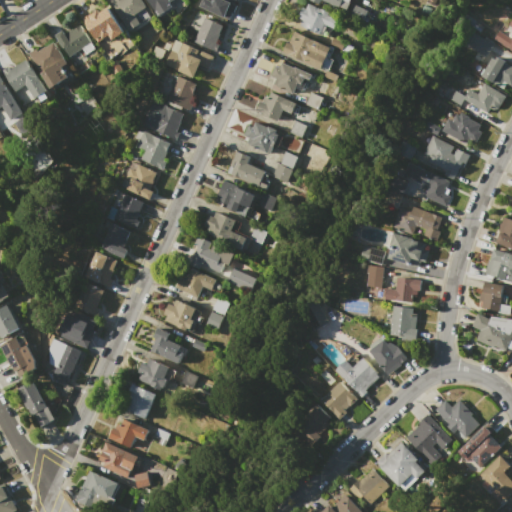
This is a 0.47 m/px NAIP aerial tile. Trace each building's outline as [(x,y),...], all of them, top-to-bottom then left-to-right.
[(110,1),(111,0),(142,0),(152,15),(128,30),(110,1)] [(147,0),(173,0),(169,2),(172,6),(157,16),(147,0)] [(199,6),(201,0),(234,0),(234,3),(237,5),(233,13),(232,12),(229,19),(199,6)] [(350,0),(345,12),(320,1),(318,4),(308,0),(350,0)] [(308,3),(320,9),(320,8),(327,11),(326,12),(328,13),(327,15),(331,17),(327,26),(323,24),(318,35),(299,26),(302,20),(297,17),(302,7),(305,9),(308,3)] [(355,5),(367,10),(362,22),(350,17),(355,5)] [(85,22),(91,18),(89,16),(98,10),(100,13),(109,7),(125,31),(111,40),(108,35),(98,42),(85,22)] [(204,17),(223,26),(217,39),(220,41),(215,52),(193,42),(204,17)] [(511,50),(493,38),(499,30),(511,39),(511,28),(508,25),(511,19),(511,50)] [(55,35),(63,30),(65,34),(73,29),(73,30),(81,25),(96,48),(87,54),(82,48),(69,57),(55,35)] [(294,31),(329,47),(329,46),(333,48),(329,58),(332,59),(327,71),(326,70),(325,71),(282,52),(286,42),(288,43),(294,31)] [(493,44),(485,57),(463,44),(470,31),(493,44)] [(40,73),(28,53),(35,48),(37,51),(45,46),(46,47),(54,41),(64,57),(40,73)] [(181,42),(213,57),(208,68),(199,64),(193,78),(163,65),(170,49),(177,52),(181,42)] [(481,76),(492,57),(496,59),(498,56),(505,61),(505,62),(511,66),(511,84),(511,86),(506,83),(503,89),(481,76)] [(64,57),(74,73),(50,88),(40,73),(64,57)] [(1,70),(7,66),(10,69),(18,64),(19,64),(26,60),(46,90),(34,98),(25,84),(15,91),(1,70)] [(281,62),(294,68),(294,66),(311,74),(304,90),(302,89),(301,91),(295,88),(293,93),(273,84),(276,78),(270,76),(275,65),(279,67),(281,62)] [(177,76),(197,85),(189,102),(192,103),(188,111),(166,100),(177,76)] [(0,77),(23,112),(12,119),(2,105),(0,106),(0,77)] [(484,83),(505,96),(496,112),(490,108),(487,114),(463,99),(459,107),(449,101),(456,90),(464,96),(469,88),(478,93),(484,83)] [(271,91),(296,103),(291,113),(283,109),(278,120),(256,110),(260,101),(262,101),(264,96),(268,97),(271,91)] [(311,92),(323,98),(317,110),(305,104),(311,92)] [(141,124),(153,99),(167,105),(166,106),(183,114),(176,131),(178,132),(175,140),(141,124)] [(460,112),(470,117),(469,118),(481,124),(478,129),(482,132),(476,142),(467,137),(463,144),(440,131),(448,118),(452,120),(455,113),(459,115),(460,112)] [(294,120),(307,126),(301,138),(289,132),(294,120)] [(245,144),(248,137),(243,135),(248,125),(253,127),(255,121),(266,126),(267,125),(276,129),(274,132),(276,133),(276,131),(279,132),(270,154),(245,144)] [(143,130),(152,134),(152,135),(170,143),(166,151),(167,151),(163,160),(166,162),(163,170),(140,159),(144,150),(135,147),(139,140),(134,138),(137,130),(142,132),(143,130)] [(432,135),(453,146),(450,152),(454,154),(457,148),(469,154),(455,182),(443,176),(445,170),(439,167),(438,170),(434,168),(434,169),(427,166),(428,163),(427,162),(429,159),(422,155),(432,135)] [(227,173),(237,151),(250,157),(247,163),(265,171),(261,181),(268,184),(266,190),(227,173)] [(291,170),(279,164),(285,151),(298,157),(291,170)] [(408,162),(450,181),(444,193),(450,196),(445,207),(422,196),(428,185),(414,178),(413,182),(401,176),(408,162)] [(278,163),(279,164),(291,170),(292,170),(286,183),(271,176),(278,163)] [(138,164),(156,172),(149,188),(153,190),(149,199),(127,189),(131,179),(126,176),(129,168),(135,171),(138,164)] [(394,176),(407,182),(395,208),(382,203),(394,176)] [(224,180),(231,183),(230,184),(256,195),(250,208),(249,208),(245,216),(214,202),(224,180)] [(124,194),(143,202),(136,220),(139,221),(136,228),(114,218),(124,194)] [(413,206),(441,217),(436,229),(440,230),(436,241),(423,236),(425,229),(424,229),(423,230),(415,227),(412,236),(391,228),(399,207),(411,211),(413,206)] [(208,215),(213,217),(216,211),(235,220),(225,242),(221,240),(222,238),(213,234),(212,236),(205,233),(207,226),(204,225),(208,215)] [(504,216),(511,219),(511,250),(495,243),(499,232),(497,232),(504,216)] [(100,247),(111,223),(129,232),(122,247),(128,250),(124,258),(100,247)] [(266,232),(262,242),(250,237),(254,227),(266,232)] [(390,231),(414,238),(413,239),(427,244),(425,249),(429,251),(425,262),(421,261),(418,267),(410,265),(410,266),(386,258),(390,248),(385,246),(390,231)] [(233,232),(246,238),(240,250),(227,244),(233,232)] [(198,236),(212,242),(212,243),(233,253),(228,265),(224,263),(220,272),(202,264),(199,269),(189,264),(197,247),(193,245),(198,236)] [(493,249),(505,252),(505,251),(511,252),(511,276),(506,275),(505,280),(484,274),(488,260),(490,260),(493,249)] [(96,251),(117,261),(109,278),(112,279),(109,288),(84,277),(96,251)] [(380,287),(381,266),(367,264),(365,285),(380,287)] [(216,279),(212,290),(203,286),(197,297),(175,287),(185,265),(216,279)] [(233,268),(256,278),(250,292),(227,281),(233,268)] [(396,276),(421,279),(419,290),(417,290),(416,297),(412,296),(411,303),(384,299),(385,288),(395,289),(396,276)] [(485,281),(503,285),(498,311),(481,308),(482,301),(478,300),(479,293),(482,294),(482,291),(483,291),(485,281)] [(84,282),(103,290),(92,315),(73,306),(84,282)] [(2,285),(0,285),(0,301),(8,297),(2,285)] [(224,315),(212,310),(217,298),(228,302),(224,315)] [(168,303),(173,305),(176,299),(199,310),(188,332),(164,321),(167,315),(163,314),(168,303)] [(326,324),(316,299),(302,304),(311,329),(326,324)] [(0,307),(6,304),(18,327),(0,337),(0,307)] [(393,305),(413,307),(413,313),(417,314),(415,328),(417,328),(416,338),(390,335),(393,305)] [(72,311),(90,320),(86,328),(87,329),(83,338),(86,339),(83,347),(60,336),(72,311)] [(217,330),(205,325),(211,311),(223,316),(217,330)] [(472,326),(478,313),(490,319),(491,316),(511,318),(511,337),(506,351),(495,346),(494,348),(476,339),(481,329),(472,326)] [(150,351),(156,339),(153,337),(158,327),(169,333),(166,339),(180,345),(180,346),(187,349),(183,357),(181,356),(178,364),(150,351)] [(0,345),(16,337),(22,347),(27,345),(34,359),(35,368),(17,378),(0,345)] [(52,338),(81,351),(65,386),(50,380),(52,376),(48,374),(49,373),(44,371),(48,361),(47,349),(52,338)] [(204,351),(192,346),(195,339),(207,344),(204,351)] [(369,350),(384,339),(388,344),(393,340),(407,359),(401,363),(402,365),(387,375),(369,350)] [(340,364),(349,357),(356,364),(364,357),(367,360),(367,361),(380,375),(366,389),(368,391),(362,397),(336,370),(340,364)] [(149,358),(171,368),(160,392),(137,381),(140,374),(138,373),(143,362),(146,364),(149,358)] [(185,371),(198,376),(193,388),(180,383),(185,371)] [(55,419),(40,427),(33,416),(31,417),(16,389),(31,380),(47,407),(48,406),(55,419)] [(321,399),(340,381),(353,395),(354,394),(357,398),(345,410),(346,411),(338,418),(321,399)] [(132,383),(155,394),(143,419),(122,409),(131,392),(129,391),(132,383)] [(459,400),(472,413),(471,415),(479,424),(465,437),(456,429),(453,432),(446,425),(448,423),(435,409),(445,400),(452,407),(459,400)] [(317,403),(330,418),(327,421),(330,424),(306,447),(289,429),(317,403)] [(427,414),(453,440),(443,449),(435,442),(431,446),(441,455),(430,466),(404,439),(419,424),(418,423),(427,414)] [(123,418),(148,429),(142,441),(135,437),(129,449),(106,439),(112,427),(114,428),(117,423),(120,424),(123,418)] [(479,468),(470,458),(467,461),(457,450),(485,425),(491,432),(489,433),(502,447),(479,468)] [(164,446),(157,443),(160,437),(154,434),(157,428),(169,433),(164,446)] [(105,441),(138,456),(128,479),(101,467),(103,463),(97,460),(101,451),(105,441)] [(404,443),(427,469),(403,492),(392,480),(392,481),(379,466),(404,443)] [(480,474),(500,455),(511,466),(504,472),(506,474),(506,484),(511,490),(511,492),(504,500),(480,474)] [(370,504),(366,500),(363,504),(348,489),(358,479),(359,481),(372,468),(389,485),(370,504)] [(89,470),(117,483),(109,499),(96,493),(92,501),(80,495),(83,487),(81,486),(89,470)] [(149,486),(136,489),(133,474),(146,472),(149,486)] [(0,511),(0,485),(4,483),(11,496),(10,496),(12,501),(13,500),(15,503),(14,504),(17,510),(12,511),(0,511)] [(345,494),(362,511),(321,511),(329,504),(331,507),(345,494)]
